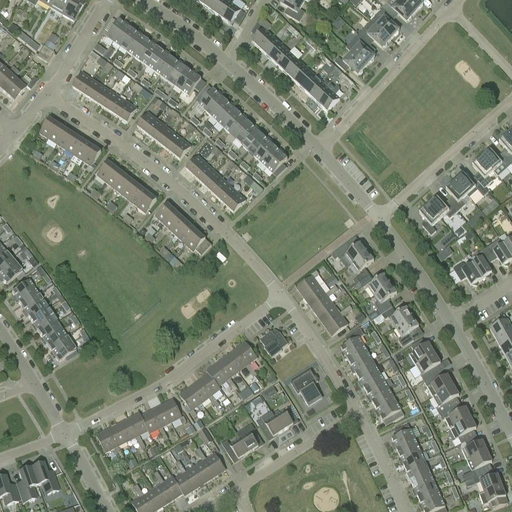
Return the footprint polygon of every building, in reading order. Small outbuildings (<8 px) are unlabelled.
[(50,9),(55,0),(39,0),(38,2),(50,9)] [(62,16),(71,0),(55,0),(50,9),(62,16)] [(75,0),(71,0),(62,16),(74,23),(86,4),(80,0),(79,2),(75,0)] [(207,0),(203,7),(212,13),(221,0),(207,0)] [(221,20),(232,5),(224,0),(221,0),(212,13),(221,20)] [(304,4),(297,0),(283,0),(280,5),(289,11),(286,16),(299,24),(305,14),(300,11),(304,4)] [(396,14),(406,24),(407,23),(409,23),(411,20),(411,18),(415,15),(398,0),(390,0),(382,9),(392,19),(396,14)] [(423,5),(417,0),(398,0),(415,15),(419,11),(420,10),(422,8),(422,6),(423,5)] [(232,5),(221,20),(231,27),(241,12),(232,5)] [(399,32),(389,23),(392,19),(382,9),(370,23),(370,22),(370,23),(371,23),(391,41),(394,37),(396,37),(398,35),(398,33),(399,32)] [(119,22),(106,39),(113,44),(127,25),(125,23),(122,24),(119,22)] [(372,41),(382,51),(383,50),(385,49),(387,47),(387,45),(391,41),(371,23),(370,23),(358,36),(368,45),(372,41)] [(260,52),(273,38),(264,30),(264,31),(257,24),(251,34),(256,39),(252,44),(260,52)] [(10,25),(6,31),(15,38),(19,32),(10,25)] [(120,49),(133,32),(129,29),(130,26),(129,26),(127,25),(113,44),(120,49)] [(127,54),(141,35),(139,33),(139,32),(136,34),(133,32),(120,49),(127,54)] [(27,48),(31,42),(20,33),(17,39),(27,48)] [(134,59),(146,41),(143,39),(143,36),(141,35),(127,54),(134,59)] [(49,38),(47,42),(54,47),(58,40),(50,36),(49,38)] [(375,59),(364,49),(368,45),(358,36),(345,49),(351,54),(366,68),(370,64),(371,64),(374,61),(374,60),(375,59)] [(269,59),(281,46),(273,38),(260,52),(269,59)] [(140,64),(154,44),(153,43),(152,42),(150,44),(146,41),(134,59),(140,64)] [(31,42),(27,48),(36,54),(39,49),(31,42)] [(54,54),(52,53),(55,48),(54,47),(47,42),(46,42),(36,58),(47,65),(54,54)] [(147,69),(160,51),(157,49),(157,46),(156,46),(154,44),(140,64),(147,69)] [(104,57),(106,54),(102,51),(103,50),(97,46),(93,51),(103,58),(104,57)] [(277,67),(289,54),(281,46),(269,59),(277,67)] [(154,74),(168,54),(166,53),(166,52),(163,54),(160,51),(147,69),(154,74)] [(100,67),(104,62),(91,53),(88,58),(97,65),(100,67)] [(161,79),(173,61),(170,59),(171,56),(170,56),(168,54),(154,74),(161,79)] [(285,75),(298,62),(289,54),(277,67),(285,75)] [(334,64),(344,72),(347,68),(358,77),(359,76),(360,76),(362,73),(363,72),(366,68),(351,54),(346,60),(343,64),(338,60),(334,64)] [(168,84),(182,64),(180,63),(180,62),(177,64),(173,61),(161,79),(168,84)] [(294,83),(306,69),(298,62),(285,75),(294,83)] [(174,89),(187,71),(184,69),(184,66),(184,65),(182,64),(168,84),(174,89)] [(30,69),(24,80),(30,83),(36,72),(30,69)] [(302,90),(314,77),(306,69),(294,83),(302,90)] [(0,88),(10,77),(3,70),(0,73),(0,88)] [(181,93),(195,74),(194,73),(193,72),(190,74),(187,71),(174,89),(181,93)] [(188,99),(201,81),(198,79),(198,76),(197,75),(195,74),(181,93),(188,99)] [(82,96),(91,81),(82,75),(72,90),(82,96)] [(10,77),(0,88),(0,91),(6,97),(18,84),(10,77)] [(310,98),(323,85),(314,77),(302,90),(310,98)] [(345,78),(341,82),(344,85),(349,91),(354,86),(345,78)] [(30,92),(37,82),(34,79),(28,85),(22,79),(18,84),(6,97),(13,104),(25,91),(25,90),(26,89),(30,92)] [(91,81),(82,96),(91,102),(100,87),(91,81)] [(323,85),(310,98),(319,106),(334,90),(326,82),(323,85)] [(100,87),(91,102),(100,107),(109,93),(100,87)] [(340,101),(335,96),(339,92),(339,90),(337,87),(334,90),(319,106),(327,114),(340,101)] [(213,91),(198,107),(205,113),(221,95),(220,94),(219,93),(216,94),(213,91)] [(109,93),(100,107),(109,113),(118,99),(109,93)] [(160,93),(158,97),(164,102),(167,98),(164,96),(160,93)] [(211,119),(226,103),(223,100),(224,97),(223,97),(221,95),(205,113),(211,119)] [(118,99),(109,113),(118,119),(127,104),(118,99)] [(217,124),(233,107),(232,105),(231,104),(229,106),(226,103),(211,119),(217,124)] [(127,104),(118,119),(127,125),(137,111),(127,104)] [(223,130),(238,114),(235,112),(236,109),(235,108),(233,107),(217,124),(223,130)] [(229,136),(246,118),(244,117),(244,116),(241,117),(238,114),(223,130),(229,136)] [(146,135),(157,122),(148,115),(137,129),(146,135)] [(235,142),(250,126),(247,123),(248,120),(247,120),(246,118),(229,136),(235,142)] [(48,141),(58,126),(49,120),(39,135),(48,141)] [(157,122),(146,135),(154,142),(165,128),(157,122)] [(57,146),(66,132),(58,126),(48,141),(57,146)] [(242,147),(258,130),(256,128),(253,129),(250,126),(235,142),(242,147)] [(165,128),(154,142),(163,149),(174,135),(165,128)] [(248,153),(262,137),(260,135),(260,132),(260,131),(258,130),(242,147),(248,153)] [(65,152),(75,137),(66,132),(57,146),(65,152)] [(502,157),(511,166),(511,164),(511,158),(511,157),(511,156),(511,140),(506,134),(501,140),(502,140),(499,143),(507,153),(502,157)] [(174,135),(163,149),(171,155),(182,141),(174,135)] [(74,157),(83,143),(75,137),(65,152),(74,157)] [(254,159),(270,141),(269,140),(268,139),(265,140),(262,137),(248,153),(254,159)] [(182,141),(171,155),(180,162),(191,148),(182,141)] [(260,165),(275,149),(272,146),(273,143),(272,143),(270,141),(254,159),(260,165)] [(82,163),(92,148),(83,143),(74,157),(82,163)] [(92,148),(82,163),(91,169),(101,154),(92,148)] [(266,170),(282,153),(281,151),(278,152),(275,149),(260,165),(266,170)] [(498,161),(490,152),(486,155),(485,154),(480,158),(493,173),(497,178),(506,170),(511,166),(502,157),(498,161)] [(282,153),(266,170),(272,176),(287,161),(284,158),(285,155),(284,154),(282,153)] [(194,179),(206,166),(198,158),(186,171),(194,179)] [(488,178),(493,173),(480,158),(475,163),(476,164),(472,167),(480,176),(476,180),(484,190),(492,183),(488,178)] [(105,184),(116,170),(108,164),(97,178),(105,184)] [(206,166),(194,179),(202,186),(214,173),(206,166)] [(113,190),(124,176),(116,170),(105,184),(113,190)] [(214,173),(202,186),(210,193),(222,180),(214,173)] [(459,178),(453,182),(467,197),(470,202),(479,194),(483,199),(488,195),(484,190),(476,180),(471,184),(463,175),(459,178)] [(121,197),(132,183),(124,176),(113,190),(121,197)] [(222,180),(210,193),(218,200),(230,188),(222,180)] [(461,202),(467,197),(453,182),(448,187),(449,188),(446,191),(454,200),(449,204),(458,214),(466,206),(461,202)] [(129,203),(140,189),(132,183),(121,197),(129,203)] [(251,190),(258,197),(263,192),(260,189),(256,186),(252,190),(251,190)] [(230,188),(218,200),(226,208),(238,195),(230,188)] [(137,209),(148,195),(140,189),(129,203),(137,209)] [(148,195),(137,209),(146,216),(156,202),(148,195)] [(238,195),(226,208),(234,215),(246,202),(238,195)] [(426,205),(440,221),(445,217),(449,221),(458,214),(449,204),(444,208),(436,199),(433,202),(432,201),(426,205)] [(422,211),(419,215),(427,224),(422,228),(431,237),(436,233),(432,228),(440,221),(426,205),(422,211)] [(163,226),(175,213),(167,206),(155,219),(163,226)] [(160,229),(161,231),(167,236),(170,233),(171,233),(183,220),(175,213),(163,226),(160,229)] [(178,240),(190,227),(183,220),(171,233),(178,240)] [(186,247),(198,234),(190,227),(178,240),(186,247)] [(143,237),(147,233),(143,229),(139,233),(143,237)] [(467,242),(473,239),(470,233),(464,237),(467,242)] [(211,247),(205,241),(198,234),(186,247),(187,248),(189,246),(195,252),(201,258),(211,247)] [(507,241),(508,242),(503,246),(511,260),(511,235),(508,238),(507,241)] [(445,239),(449,244),(454,240),(450,236),(445,239)] [(346,245),(336,253),(331,257),(334,262),(337,259),(339,262),(345,258),(351,266),(369,253),(364,247),(363,248),(360,245),(351,252),(350,250),(346,245)] [(511,262),(511,260),(503,246),(497,250),(495,246),(492,246),(484,251),(492,263),(497,260),(501,267),(508,268),(508,264),(511,262)] [(471,266),(481,281),(486,279),(489,279),(491,273),(486,267),(492,263),(484,251),(475,256),(475,259),(477,262),(471,266)] [(374,263),(371,260),(373,259),(369,253),(351,266),(358,275),(374,263)] [(444,253),(439,257),(443,263),(449,259),(444,253)] [(0,269),(11,260),(5,254),(0,258),(0,269)] [(223,258),(219,254),(215,258),(219,261),(223,265),(226,261),(223,258)] [(0,280),(16,266),(11,260),(0,269),(0,280)] [(179,271),(182,267),(178,263),(174,267),(179,271)] [(16,266),(0,280),(0,284),(3,283),(6,287),(22,273),(16,266)] [(481,281),(471,266),(466,269),(465,268),(462,267),(454,272),(461,283),(466,279),(470,286),(476,287),(477,284),(481,281)] [(303,299),(320,288),(314,280),(319,276),(317,272),(311,276),(312,278),(296,289),(303,299)] [(370,277),(366,272),(356,280),(359,284),(370,277)] [(363,289),(373,282),(370,277),(359,284),(363,289)] [(368,289),(372,295),(374,298),(390,286),(384,277),(368,289)] [(14,302),(33,289),(29,282),(11,294),(13,297),(12,300),(13,300),(14,302)] [(380,307),(397,295),(390,286),(374,298),(380,307)] [(320,288),(303,299),(310,309),(327,297),(328,299),(333,295),(331,292),(325,296),(320,288)] [(21,308),(38,296),(33,289),(14,302),(15,304),(15,305),(18,304),(21,308)] [(23,316),(43,303),(38,296),(21,308),(23,311),(21,314),(22,314),(23,316)] [(327,297),(310,309),(317,319),(334,307),(328,299),(327,297)] [(30,322),(47,310),(43,303),(23,316),(24,318),(25,319),(28,319),(30,322)] [(389,304),(378,311),(381,316),(392,309),(389,304)] [(334,307),(317,319),(325,328),(341,317),(342,319),(348,314),(345,311),(339,315),(334,307)] [(385,321),(396,314),(392,309),(381,316),(385,321)] [(33,330),(52,317),(47,310),(30,322),(32,325),(31,328),(33,330)] [(407,310),(390,321),(396,330),(413,319),(407,310)] [(366,320),(362,315),(356,319),(360,324),(366,320)] [(376,319),(373,315),(368,318),(372,323),(373,322),(376,319)] [(39,336),(57,324),(52,317),(33,330),(34,332),(34,333),(37,333),(39,336)] [(341,317),(325,328),(332,339),(348,327),(342,319),(341,317)] [(402,340),(419,329),(413,319),(396,330),(402,340)] [(511,329),(507,321),(490,331),(495,340),(511,331),(511,329)] [(42,344),(61,331),(57,324),(39,336),(41,339),(40,342),(41,342),(42,344)] [(343,358),(363,347),(359,340),(364,337),(360,330),(344,339),(348,345),(341,350),(343,353),(341,356),(342,356),(343,358)] [(49,350),(66,338),(61,331),(42,344),(43,346),(43,347),(46,347),(49,350)] [(500,350),(511,343),(511,331),(495,340),(500,350)] [(281,351),(288,346),(280,334),(278,335),(277,333),(274,333),(272,334),(271,333),(260,342),(265,349),(264,350),(272,360),(282,353),(281,351)] [(402,349),(413,342),(410,337),(399,344),(402,349)] [(51,358),(71,345),(66,338),(49,350),(51,353),(49,356),(50,356),(51,358)] [(414,354),(412,355),(408,357),(414,368),(434,355),(428,345),(425,347),(422,341),(410,348),(414,354)] [(506,359),(511,355),(511,343),(500,350),(506,359)] [(257,360),(245,344),(235,351),(247,367),(245,369),(249,374),(253,371),(249,366),(257,360)] [(71,345),(51,358),(52,360),(53,361),(56,361),(58,364),(76,353),(71,345)] [(349,365),(367,354),(363,347),(343,358),(344,360),(344,361),(347,361),(349,365)] [(247,367),(235,351),(226,359),(238,375),(245,369),(247,367)] [(351,373),(371,361),(367,354),(349,365),(351,368),(349,370),(350,371),(351,373)] [(441,373),(438,367),(440,365),(434,355),(414,368),(423,383),(441,373)] [(238,375),(226,359),(216,366),(228,382),(226,383),(230,388),(234,386),(230,380),(238,375)] [(357,379),(376,369),(371,361),(351,373),(352,375),(352,376),(355,375),(357,379)] [(228,382),(216,366),(206,373),(208,376),(208,375),(218,389),(226,383),(228,382)] [(360,388),(380,376),(376,369),(357,379),(359,383),(358,385),(358,386),(360,388)] [(300,395),(303,400),(308,408),(322,399),(313,386),(318,383),(310,371),(290,384),(298,396),(300,395)] [(447,377),(445,379),(441,373),(423,383),(432,399),(453,387),(447,377)] [(212,397),(220,392),(218,389),(208,375),(208,376),(199,383),(211,399),(209,400),(213,405),(216,402),(212,397)] [(273,376),(267,380),(271,385),(277,382),(273,376)] [(366,394),(384,383),(380,376),(360,388),(361,389),(361,390),(364,390),(366,394)] [(199,383),(189,390),(201,406),(209,400),(211,399),(199,383)] [(368,402),(388,390),(384,383),(366,394),(368,397),(366,400),(367,400),(368,402)] [(259,391),(255,385),(250,388),(255,394),(259,391)] [(459,405),(456,399),(459,398),(453,387),(432,399),(438,409),(436,410),(439,416),(459,405)] [(179,397),(191,413),(190,414),(194,420),(197,417),(193,412),(201,406),(189,390),(179,397)] [(374,408),(392,398),(388,390),(368,402),(369,404),(369,405),(372,405),(374,408)] [(376,417),(397,405),(392,398),(374,408),(376,412),(374,414),(375,415),(376,417)] [(182,419),(173,401),(162,407),(171,425),(180,420),(183,426),(187,424),(184,418),(182,419)] [(383,423),(390,419),(393,424),(404,418),(397,405),(376,417),(377,419),(381,419),(383,423)] [(465,410),(462,411),(459,405),(439,416),(442,422),(444,421),(449,431),(471,420),(465,410)] [(160,430),(158,431),(161,437),(165,435),(162,429),(171,425),(162,407),(151,412),(160,430)] [(274,418),(283,433),(298,423),(289,409),(274,418)] [(151,412),(141,418),(148,433),(149,433),(150,436),(158,431),(160,430),(151,412)] [(268,442),(273,439),(283,433),(274,418),(271,413),(256,423),(268,442)] [(138,438),(136,439),(138,445),(142,443),(140,437),(148,433),(141,418),(139,415),(128,421),(138,438)] [(476,431),(471,420),(449,431),(454,442),(458,440),(461,446),(476,438),(473,432),(476,431)] [(128,421),(118,426),(127,444),(136,439),(138,438),(128,421)] [(118,426),(107,432),(116,449),(114,450),(117,456),(121,454),(118,448),(127,444),(118,426)] [(263,445),(254,431),(251,426),(236,435),(239,441),(248,455),(263,445)] [(394,432),(397,438),(391,440),(393,444),(391,447),(392,447),(393,449),(414,440),(411,432),(410,432),(408,426),(394,432)] [(187,431),(190,436),(196,433),(193,428),(187,431)] [(107,432),(96,437),(105,455),(114,450),(116,449),(107,432)] [(199,436),(206,447),(212,443),(205,432),(199,436)] [(482,443),(479,444),(476,438),(461,446),(461,453),(466,463),(487,453),(482,443)] [(398,456),(417,447),(414,440),(393,449),(393,451),(393,452),(397,452),(398,456)] [(233,465),(248,455),(239,441),(230,447),(227,442),(221,445),(233,465)] [(399,465),(421,455),(417,447),(398,456),(400,460),(398,462),(399,462),(399,465)] [(153,458),(160,454),(157,449),(150,452),(153,458)] [(492,472),(489,465),(492,464),(487,453),(466,463),(471,474),(473,473),(475,478),(476,479),(492,472)] [(204,462),(206,461),(202,455),(199,457),(202,463),(194,468),(205,485),(215,479),(204,462)] [(225,472),(215,455),(206,461),(204,462),(215,479),(225,472)] [(405,471),(424,463),(421,455),(399,465),(400,467),(403,467),(405,471)] [(135,461),(127,465),(130,471),(138,467),(135,461)] [(406,480),(428,470),(424,463),(405,471),(407,475),(405,477),(405,478),(406,480)] [(31,470),(37,487),(43,485),(46,493),(57,489),(52,474),(46,476),(43,466),(31,470)] [(184,475),(186,474),(182,468),(178,470),(182,476),(174,481),(183,496),(184,498),(195,492),(184,475)] [(194,468),(186,474),(184,475),(195,492),(205,485),(194,468)] [(22,484),(16,486),(15,487),(22,506),(37,500),(33,489),(37,487),(31,470),(19,475),(22,484)] [(412,487),(431,478),(428,470),(406,480),(407,482),(407,483),(410,483),(412,487)] [(494,478),(492,472),(476,479),(475,478),(472,480),(475,486),(480,484),(484,495),(501,488),(497,477),(494,478)] [(413,495),(435,486),(431,478),(412,487),(414,490),(412,493),(413,495)] [(14,487),(8,489),(5,479),(0,480),(0,499),(1,499),(4,508),(19,503),(14,487)] [(164,484),(160,479),(157,481),(160,487),(152,492),(163,509),(173,502),(162,485),(164,484)] [(183,496),(174,481),(174,482),(172,479),(164,484),(162,485),(173,502),(183,496)] [(419,502),(438,493),(435,486),(413,495),(414,497),(414,498),(417,498),(419,502)] [(483,508),(488,506),(490,505),(493,511),(505,507),(503,500),(506,499),(501,488),(484,495),(479,497),(483,508)] [(144,497),(140,491),(136,494),(140,500),(131,505),(135,511),(150,511),(142,498),(144,497)] [(144,497),(142,498),(150,511),(157,511),(163,509),(152,492),(144,497)] [(420,511),(441,501),(438,493),(419,502),(420,506),(418,508),(419,509),(420,511)] [(446,511),(445,509),(441,501),(420,511),(446,511)]
